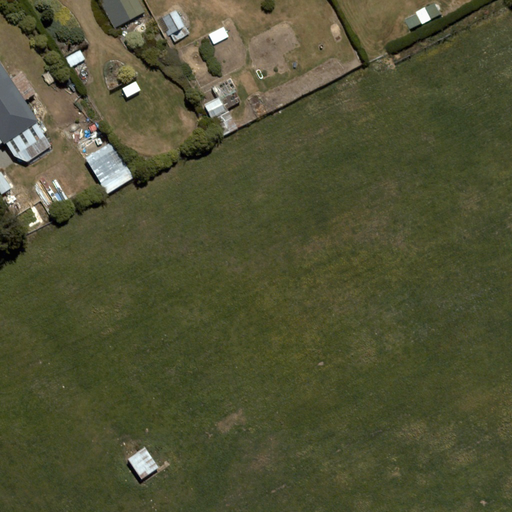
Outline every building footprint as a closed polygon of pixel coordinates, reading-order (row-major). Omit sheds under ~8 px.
[(143,15),(136,0),(97,0),(112,30),(143,15)] [(182,23),(189,20),(180,6),(159,19),(174,45),(190,36),(182,23)] [(85,62),(79,50),(62,59),(68,71),(85,62)] [(9,80),(0,64),(0,144),(3,143),(14,161),(50,135),(25,101),(35,95),(21,72),(9,80)] [(410,331),(424,323),(411,303),(395,313),(386,298),(361,314),(389,359),(417,341),(410,331)] [(140,479),(157,468),(145,449),(128,459),(140,479)]
